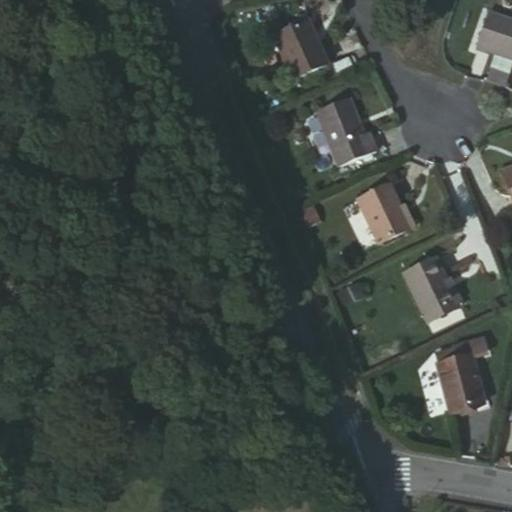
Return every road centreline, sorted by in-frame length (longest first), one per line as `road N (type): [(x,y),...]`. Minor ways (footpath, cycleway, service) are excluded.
road 1 (tertiary): [(349,470),(255,180),(175,0)]
road 2 (track): [(0,494),(47,465),(152,442),(243,450),(337,433)]
road 3 (residential): [(349,470),(511,492)]
road 4 (residential): [(356,0),(433,122)]
